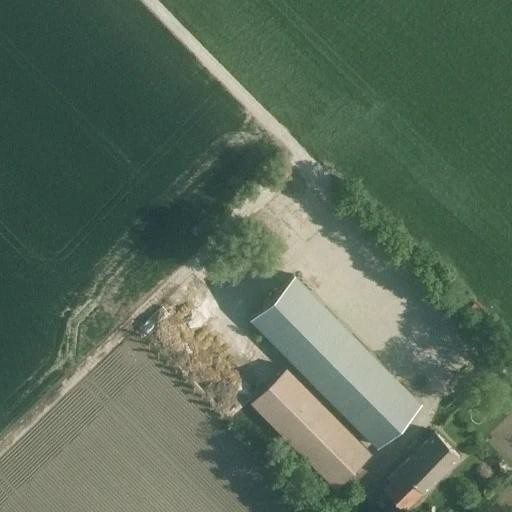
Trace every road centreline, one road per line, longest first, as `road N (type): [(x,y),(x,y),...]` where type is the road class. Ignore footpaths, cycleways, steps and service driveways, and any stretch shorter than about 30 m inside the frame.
road 1 (track): [(149,0),(511,376)]
road 2 (track): [(302,158),(0,447)]
